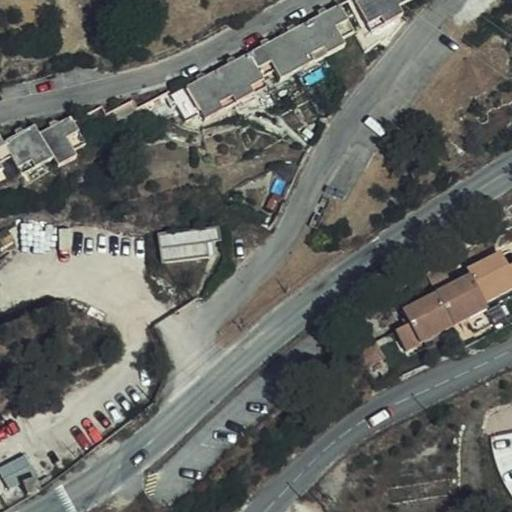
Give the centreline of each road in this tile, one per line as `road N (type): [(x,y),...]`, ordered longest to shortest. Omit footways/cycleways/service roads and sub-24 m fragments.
road 1 (residential): [(201,394),(190,354),(197,329),(287,227),(328,149),(453,0)]
road 2 (secondary): [(511,165),(286,317),(201,394)]
road 3 (residential): [(294,0),(165,68),(0,109)]
road 4 (tertiary): [(511,346),(346,430),(256,511)]
road 5 (secondary): [(201,394),(117,469),(52,511)]
